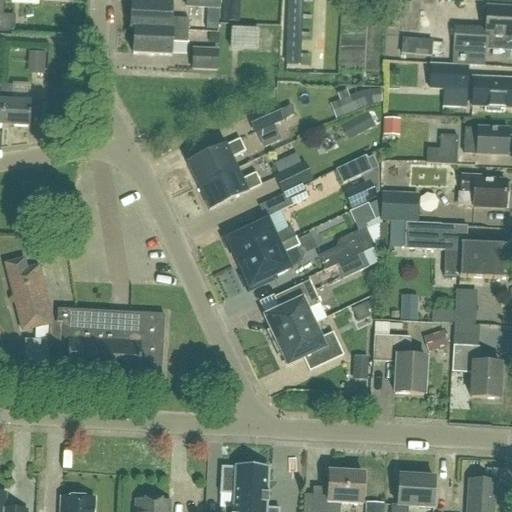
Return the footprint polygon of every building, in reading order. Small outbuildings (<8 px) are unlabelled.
[(0,0),(0,34),(13,35),(14,19),(2,18),(2,0),(0,0)] [(218,11),(218,0),(183,0),(183,9),(218,11)] [(225,0),(225,14),(236,14),(236,0),(225,0)] [(288,0),(285,66),(297,67),(300,0),(288,0)] [(134,31),(188,34),(188,22),(170,21),(171,7),(131,5),(130,31),(134,32),(134,31)] [(451,68),(467,68),(484,69),(484,52),(511,53),(511,10),(486,9),(485,31),(453,30),(451,68)] [(187,46),(188,34),(134,31),(134,32),(132,57),(170,59),(171,45),(187,46)] [(257,53),(258,33),(230,32),(229,51),(257,53)] [(431,44),(403,42),(402,56),(429,58),(431,44)] [(215,73),(216,51),(190,50),(190,72),(215,73)] [(28,55),(27,71),(43,72),(44,56),(28,55)] [(466,94),(467,68),(427,67),(426,92),(466,94)] [(503,110),(511,110),(511,83),(472,81),(471,109),(484,110),(484,114),(503,115),(503,110)] [(0,102),(4,103),(2,128),(29,129),(30,104),(10,103),(11,88),(0,87),(0,102)] [(367,107),(361,94),(335,105),(340,117),(367,107)] [(279,112),(275,105),(244,119),(252,136),(283,123),(282,121),(293,117),(289,108),(279,112)] [(367,116),(353,123),(359,136),(373,129),(367,116)] [(397,137),(398,121),(382,120),(381,137),(397,137)] [(507,132),(477,130),(477,131),(464,131),(463,156),(506,158),(507,132)] [(425,165),(455,167),(456,138),(439,137),(438,151),(425,151),(425,165)] [(197,189),(235,172),(230,161),(245,154),(239,142),(225,148),(224,148),(186,166),(197,189)] [(368,185),(373,196),(377,194),(376,170),(371,158),(364,161),(370,173),(359,178),(363,187),(368,185)] [(370,173),(364,161),(364,160),(335,173),(341,186),(359,178),(370,173)] [(280,196),(311,182),(304,165),(272,179),(280,196)] [(447,171),(445,207),(472,208),(472,209),(504,211),(505,184),(485,183),(486,179),(475,179),(475,173),(447,171)] [(235,172),(197,189),(208,213),(246,195),(261,188),(255,176),(241,182),(235,172)] [(368,185),(363,187),(353,192),(359,206),(375,199),(373,196),(368,185)] [(264,221),(302,203),(296,191),(258,209),(264,221)] [(416,225),(418,196),(380,195),(378,223),(416,225)] [(367,207),(358,211),(365,227),(374,222),(367,207)] [(237,266),(295,240),(291,231),(274,239),(266,224),(243,234),(242,232),(222,241),(229,255),(232,254),(237,266)] [(509,249),(466,247),(467,230),(440,228),(440,227),(405,226),(404,252),(459,255),(458,281),(508,283),(509,249)] [(325,273),(335,268),(362,256),(361,254),(371,250),(363,231),(353,236),(338,243),(341,248),(318,259),(325,273)] [(295,240),(237,266),(243,279),(240,280),(247,294),(275,281),(273,279),(289,271),(288,271),(298,267),(301,259),(296,249),(299,248),(295,240)] [(367,269),(362,256),(335,268),(341,281),(367,269)] [(26,271),(24,262),(5,266),(21,334),(53,326),(38,268),(26,271)] [(271,346),(313,326),(306,312),(318,306),(308,285),(280,298),(285,309),(264,319),(269,332),(265,334),(271,346)] [(401,305),(401,322),(416,322),(417,306),(401,305)] [(160,388),(163,325),(164,317),(57,311),(56,325),(62,326),(59,382),(160,388)] [(313,326),(271,346),(277,358),(281,356),(286,368),(308,358),(314,371),(343,358),(332,335),(319,341),(313,326)] [(442,333),(428,338),(433,352),(447,348),(442,333)] [(422,397),(424,360),(407,359),(408,340),(373,338),(372,363),(394,364),(393,396),(422,397)] [(452,340),(452,348),(464,348),(465,341),(452,340)] [(46,371),(48,343),(24,342),(22,369),(46,371)] [(498,401),(499,366),(476,365),(476,349),(452,348),(451,373),(470,374),(468,399),(498,401)] [(353,366),(352,381),(365,381),(366,366),(353,366)] [(451,424),(462,425),(463,409),(452,408),(451,424)] [(278,511),(279,511),(265,510),(267,472),(221,470),(219,496),(234,497),(232,511),(278,511)] [(361,507),(363,477),(328,475),(327,491),(313,490),(312,511),(338,511),(339,506),(361,507)] [(432,511),(433,481),(398,479),(397,507),(390,507),(390,511),(407,511),(408,509),(432,511)] [(492,511),(494,484),(468,483),(466,511),(492,511)] [(91,511),(92,502),(62,501),(61,511),(91,511)] [(168,511),(168,505),(136,503),(136,511),(168,511)]
